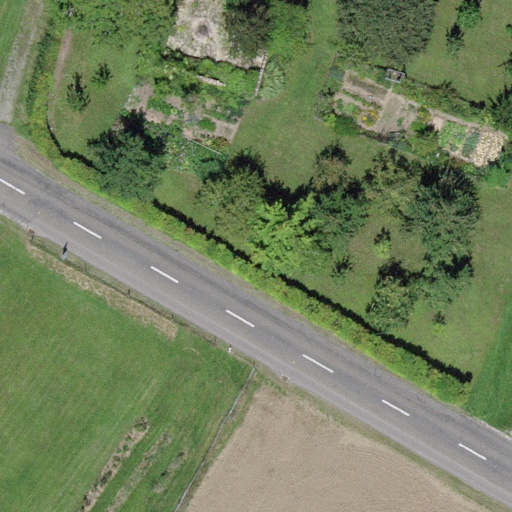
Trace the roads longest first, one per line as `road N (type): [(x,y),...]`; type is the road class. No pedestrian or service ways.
road 1 (tertiary): [(511,472),(0,176)]
road 2 (unknown): [(0,129),(41,0)]
